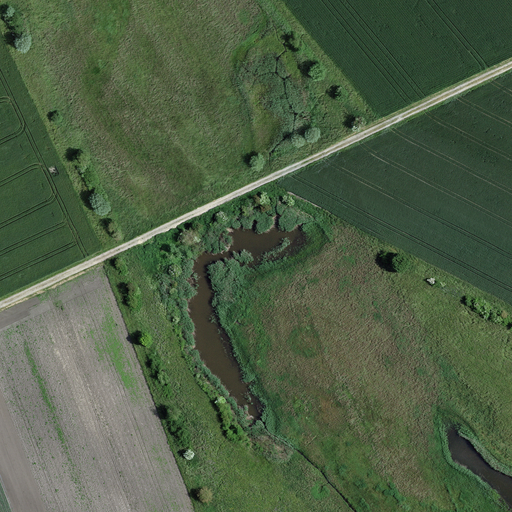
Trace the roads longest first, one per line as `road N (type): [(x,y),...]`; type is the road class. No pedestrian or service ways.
road 1 (track): [(511,62),(0,307)]
road 2 (track): [(160,375),(208,511)]
